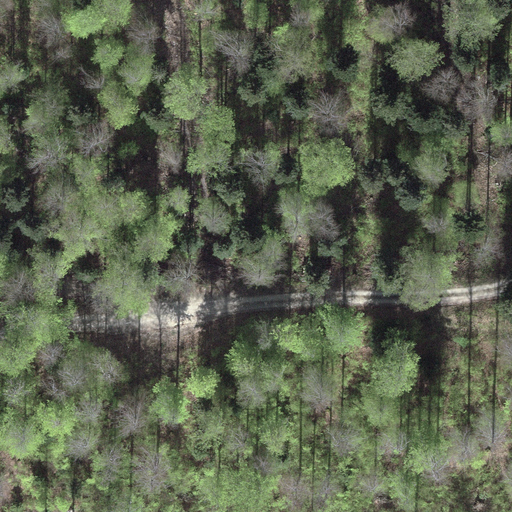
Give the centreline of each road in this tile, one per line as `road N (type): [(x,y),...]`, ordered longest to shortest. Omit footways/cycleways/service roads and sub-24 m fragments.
road 1 (track): [(0,333),(171,307),(511,283)]
road 2 (track): [(171,307),(109,291),(0,293)]
road 3 (track): [(396,293),(450,323),(511,321)]
